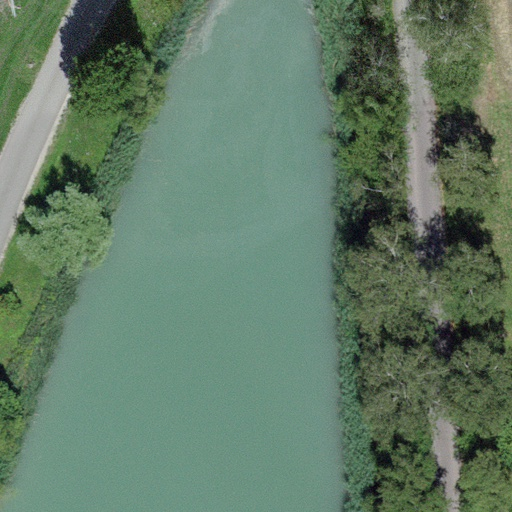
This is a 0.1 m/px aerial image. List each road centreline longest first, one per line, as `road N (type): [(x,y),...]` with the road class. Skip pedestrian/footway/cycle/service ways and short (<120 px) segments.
road 1 (unclassified): [(413,0),(451,511)]
road 2 (unclassified): [(94,0),(0,220)]
